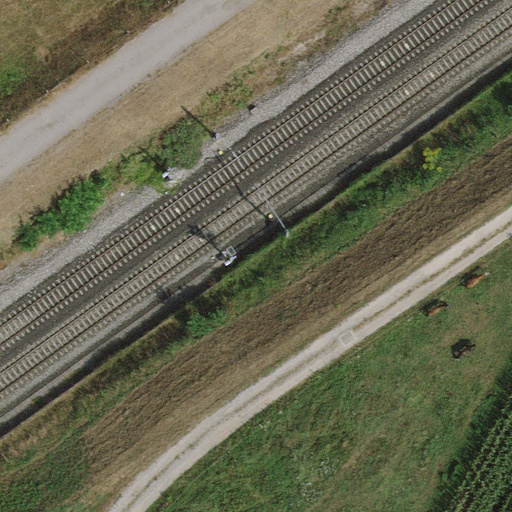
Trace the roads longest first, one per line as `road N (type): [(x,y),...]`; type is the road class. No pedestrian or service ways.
road 1 (track): [(134,511),(156,478),(511,233)]
road 2 (residential): [(0,177),(257,0)]
